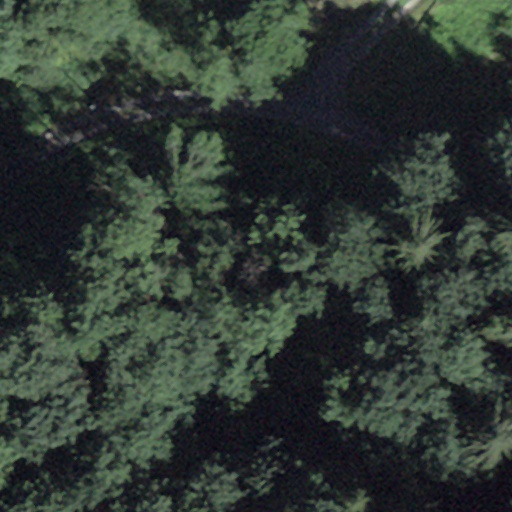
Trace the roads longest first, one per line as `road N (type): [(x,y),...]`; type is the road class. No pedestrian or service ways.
road 1 (track): [(511,146),(443,151),(273,110),(150,103),(81,126),(0,184)]
road 2 (track): [(409,145),(421,122),(505,61)]
